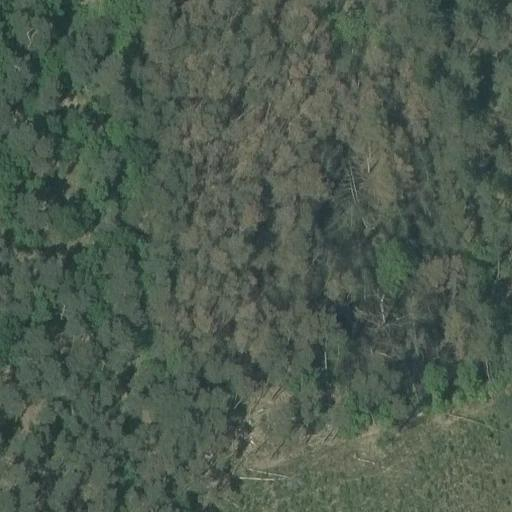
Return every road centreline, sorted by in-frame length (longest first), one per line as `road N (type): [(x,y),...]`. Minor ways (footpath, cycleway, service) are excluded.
road 1 (track): [(130,0),(144,300),(137,323),(0,380)]
road 2 (track): [(137,323),(149,467),(173,511)]
